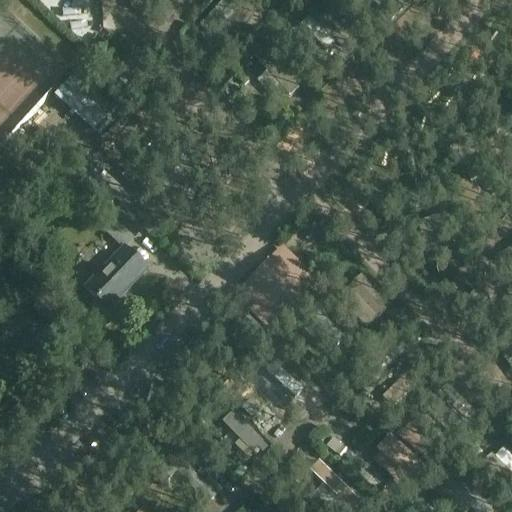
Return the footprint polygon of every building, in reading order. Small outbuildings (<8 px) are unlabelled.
[(238,0),(224,0),(200,27),(213,39),(244,6),(238,0)] [(369,0),(373,3),(392,22),(405,10),(395,0),(369,0)] [(343,48),(352,38),(315,4),(307,13),(343,48)] [(284,42),(279,37),(273,44),(278,49),(284,42)] [(267,72),(256,82),(273,99),(283,90),(291,97),(301,87),(275,59),(270,54),(259,64),(265,70),(267,72)] [(0,132),(21,119),(12,104),(30,94),(11,63),(0,69),(0,132)] [(199,72),(208,81),(214,75),(205,66),(199,72)] [(238,78),(245,85),(249,82),(249,76),(245,72),(238,78)] [(75,77),(53,97),(96,144),(118,125),(75,77)] [(511,114),(503,117),(511,145),(511,114)] [(476,143),(461,147),(471,181),(486,176),(476,143)] [(164,169),(169,163),(163,157),(158,163),(164,169)] [(83,168),(67,186),(96,213),(113,195),(83,168)] [(492,194),(499,192),(496,182),(489,185),(492,194)] [(102,211),(131,239),(141,228),(112,201),(102,211)] [(435,239),(436,249),(439,267),(455,265),(448,220),(432,223),(435,239)] [(320,227),(312,237),(322,244),(329,235),(320,227)] [(127,303),(119,295),(128,284),(130,286),(144,270),(123,250),(121,248),(83,289),(96,301),(89,308),(107,325),(127,303)] [(270,324),(312,281),(283,253),(271,266),(272,268),(273,272),(259,286),(255,285),(254,284),(241,297),(270,324)] [(390,308),(360,278),(349,289),(379,320),(390,308)] [(483,298),(503,306),(511,309),(511,296),(488,287),(483,298)] [(65,313),(45,295),(31,309),(51,328),(65,313)] [(357,347),(348,337),(321,310),(309,321),(336,348),(344,341),(353,351),(357,347)] [(275,363),(266,372),(283,387),(293,397),(295,399),(304,390),(275,363)] [(428,375),(417,364),(383,398),(393,409),(428,375)] [(254,454),(265,443),(234,412),(223,423),(254,454)] [(428,434),(434,428),(426,419),(420,425),(428,434)] [(415,485),(427,471),(391,439),(379,452),(415,485)] [(327,448),(339,458),(346,450),(334,440),(327,448)] [(199,451),(193,457),(203,466),(208,460),(199,451)] [(173,452),(148,477),(160,489),(176,473),(208,505),(217,496),(173,452)] [(354,511),(363,504),(339,481),(342,478),(340,475),(336,478),(320,462),(311,472),(353,511),(354,511)] [(444,485),(471,509),(474,511),(489,511),(492,509),(452,472),(442,483),(444,485)] [(388,491),(374,499),(381,510),(394,502),(388,491)]
